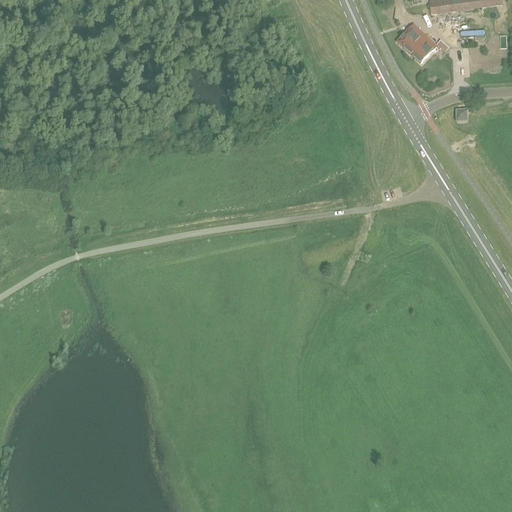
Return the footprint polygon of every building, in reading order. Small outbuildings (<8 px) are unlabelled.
[(504,7),(502,0),(460,0),(449,2),(448,0),(444,0),(430,2),(432,16),(504,7)] [(399,44),(410,55),(426,38),(414,27),(399,44)] [(426,38),(410,55),(422,66),(437,49),(426,38)] [(450,49),(441,42),(437,46),(446,54),(450,49)] [(458,111),(457,125),(468,125),(469,111),(458,111)]
